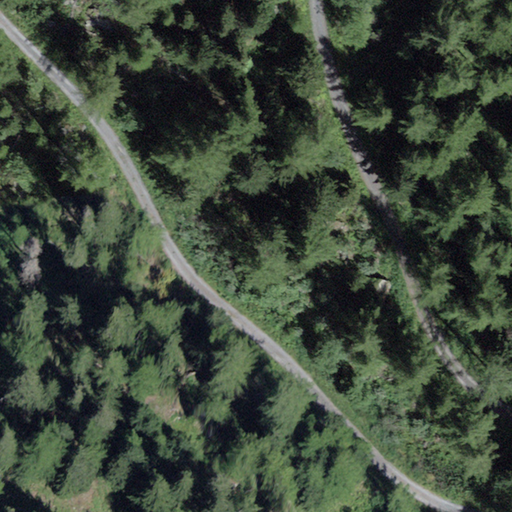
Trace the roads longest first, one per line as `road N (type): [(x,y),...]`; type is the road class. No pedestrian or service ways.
road 1 (track): [(467,511),(379,463),(271,344),(181,266),(99,123),(0,19)]
road 2 (track): [(317,0),(321,57),(433,334),(478,391),(511,411)]
